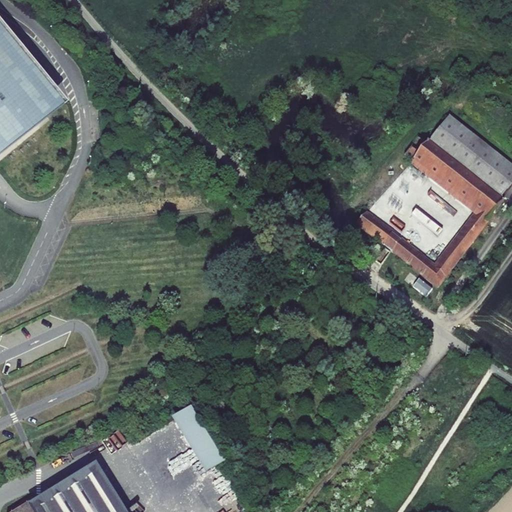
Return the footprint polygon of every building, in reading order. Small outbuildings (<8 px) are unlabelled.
[(0,156),(59,108),(0,35),(0,156)] [(367,216),(358,227),(439,289),(504,203),(500,200),(511,184),(511,169),(443,117),(421,146),(410,161),(477,213),(435,268),(367,216)] [(322,144),(311,135),(300,150),(310,158),(322,144)] [(410,161),(421,146),(413,140),(402,156),(410,161)] [(418,196),(415,220),(437,222),(438,212),(423,211),(424,201),(429,202),(430,198),(418,196)] [(430,295),(435,286),(419,279),(415,288),(430,295)] [(174,421),(208,477),(227,465),(193,410),(174,421)] [(31,510),(40,505),(44,511),(117,511),(88,463),(26,501),(31,510)] [(44,511),(40,505),(31,510),(26,501),(23,497),(9,506),(11,510),(9,511),(44,511)]
